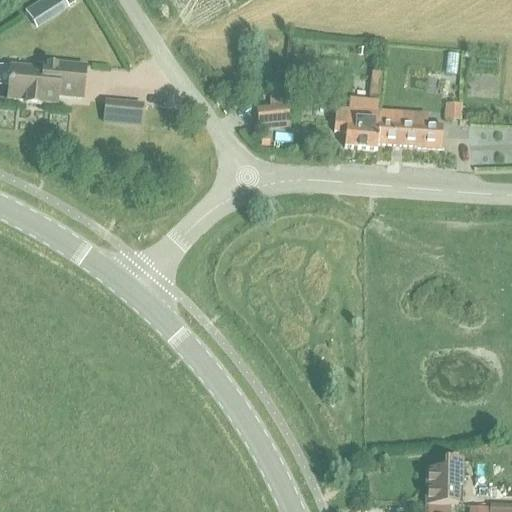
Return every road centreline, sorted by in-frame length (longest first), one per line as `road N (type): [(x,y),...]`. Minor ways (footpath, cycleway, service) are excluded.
road 1 (secondary): [(294,511),(238,410),(131,294)]
road 2 (unclassified): [(245,178),(511,196)]
road 3 (unclassified): [(245,178),(124,0)]
road 4 (unclassified): [(131,294),(245,178)]
road 5 (secondary): [(131,294),(0,208)]
